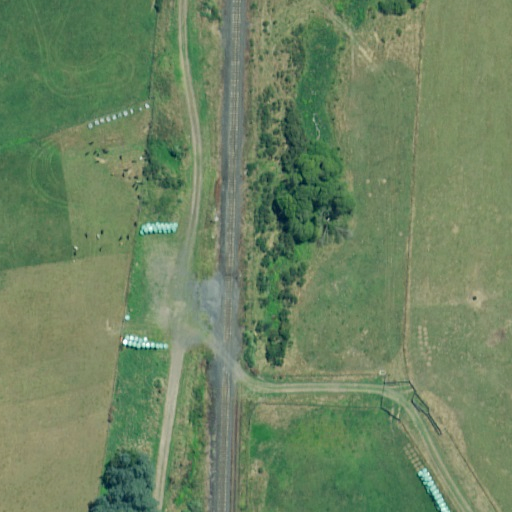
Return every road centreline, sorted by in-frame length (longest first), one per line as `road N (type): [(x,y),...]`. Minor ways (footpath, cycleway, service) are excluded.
road 1 (track): [(165,511),(179,377),(175,318),(196,161),(189,0)]
road 2 (track): [(177,336),(206,336),(277,399),(391,401),(468,511)]
